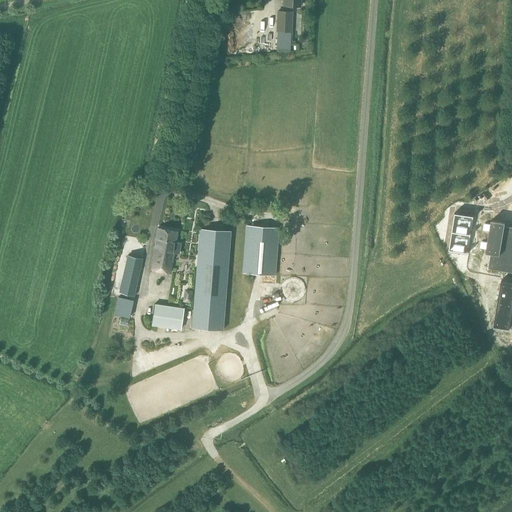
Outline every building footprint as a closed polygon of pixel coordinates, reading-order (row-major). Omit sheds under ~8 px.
[(292,12),(278,11),(277,31),(278,31),(291,31),(292,12)] [(278,31),(277,50),(291,50),(291,31),(278,31)] [(504,222),(491,220),(485,252),(491,254),(488,267),(511,272),(511,226),(503,225),(504,222)] [(278,229),(246,226),(242,273),(275,276),(278,229)] [(177,230),(158,227),(151,270),(170,273),(174,252),(179,253),(180,242),(175,241),(177,230)] [(230,231),(199,229),(190,328),(222,331),(230,231)] [(127,256),(119,292),(134,295),(142,259),(127,256)] [(131,301),(118,298),(114,314),(127,318),(131,301)] [(184,309),(154,305),(151,324),(181,329),(184,309)]
